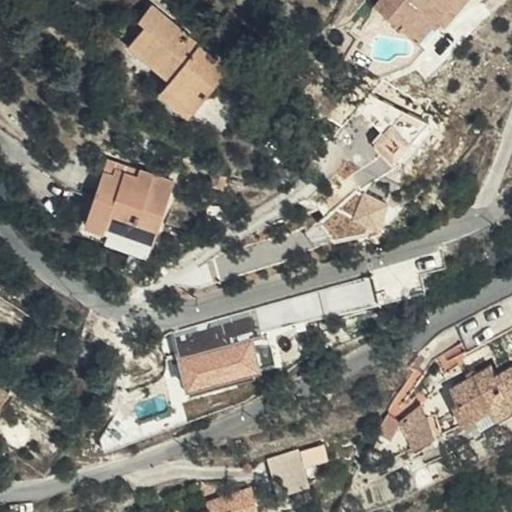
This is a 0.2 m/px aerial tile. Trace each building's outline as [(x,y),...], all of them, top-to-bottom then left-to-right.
[(159,75),(185,97),(221,55),(155,0),(138,0),(133,7),(138,11),(125,28),(168,62),(159,75)] [(449,0),(381,0),(414,28),(434,5),(441,10),(449,0)] [(50,143),(73,156),(78,146),(87,152),(90,145),(110,156),(115,147),(62,119),(50,143)] [(354,174),(380,161),(372,144),(346,158),(354,174)] [(78,146),(73,156),(56,188),(118,221),(147,165),(115,147),(110,156),(90,145),(87,152),(78,146)] [(184,174),(199,182),(206,170),(191,162),(184,174)] [(378,276),(278,296),(283,321),(384,300),(378,276)] [(178,353),(187,386),(263,366),(255,333),(178,353)] [(478,372),(473,362),(445,376),(451,389),(444,394),(454,414),(472,404),(477,412),(511,393),(494,361),(478,372)] [(430,426),(416,393),(394,405),(409,436),(430,426)] [(391,406),(377,399),(374,409),(370,417),(384,424),(391,406)] [(307,464),(330,456),(324,438),(268,458),(280,492),(312,480),(307,464)] [(224,494),(227,505),(244,499),(242,488),(224,494)] [(228,511),(227,505),(224,494),(207,499),(205,492),(165,503),(166,511),(228,511)]
